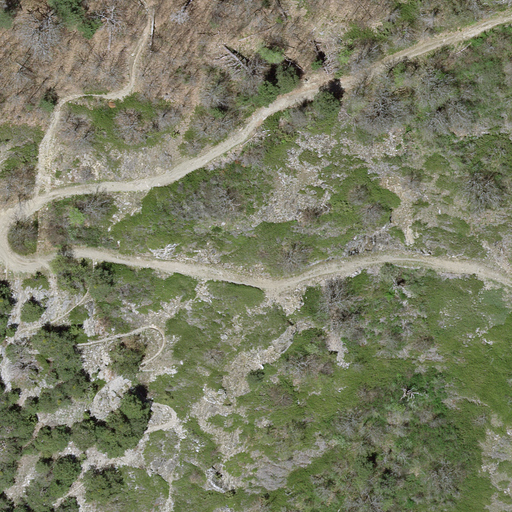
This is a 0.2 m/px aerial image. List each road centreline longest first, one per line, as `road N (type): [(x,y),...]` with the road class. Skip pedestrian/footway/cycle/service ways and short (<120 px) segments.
road 1 (track): [(0,226),(64,192),(169,177),(291,106),(511,22)]
road 2 (track): [(511,283),(404,258),(282,285),(96,255),(33,264),(0,253)]
